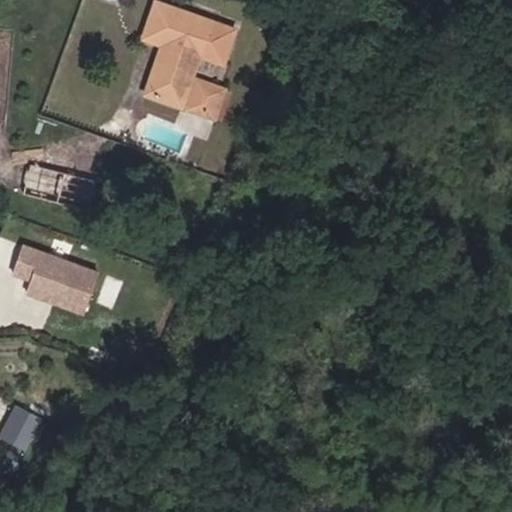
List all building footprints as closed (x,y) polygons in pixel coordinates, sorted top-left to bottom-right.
[(242,28),(167,4),(156,41),(177,47),(163,91),(226,111),(234,84),(201,73),(207,56),(231,63),(242,28)] [(32,190),(63,198),(93,207),(103,176),(74,167),(43,156),(32,190)] [(0,263),(13,267),(21,237),(0,231),(0,263)] [(23,241),(14,272),(31,277),(27,291),(91,309),(105,264),(23,241)] [(24,363),(42,389),(63,375),(45,349),(24,363)] [(1,433),(20,442),(12,459),(22,463),(45,414),(16,401),(1,433)]
